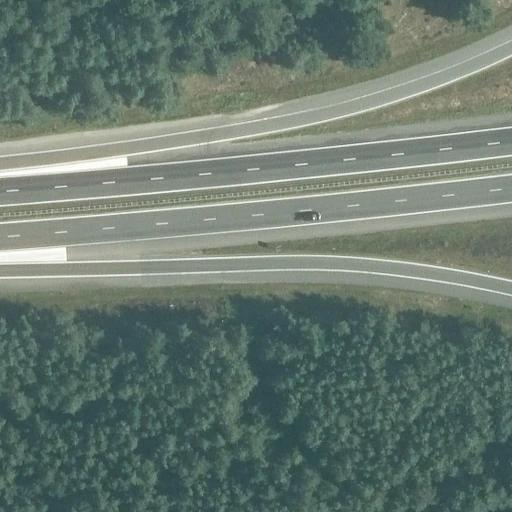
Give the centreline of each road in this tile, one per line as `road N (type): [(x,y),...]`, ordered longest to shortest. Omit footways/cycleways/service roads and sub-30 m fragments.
road 1 (motorway): [(511,48),(318,115),(0,164)]
road 2 (motorway): [(511,141),(0,192)]
road 3 (motorway): [(0,237),(511,187)]
road 4 (motorway): [(0,273),(342,270),(511,295)]
